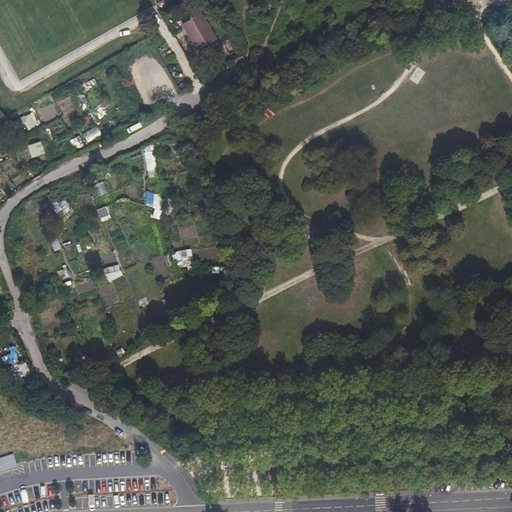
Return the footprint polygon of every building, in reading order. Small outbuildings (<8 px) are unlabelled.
[(219,43),(203,14),(183,25),(198,54),(219,43)] [(24,116),(29,129),(38,126),(34,113),(24,116)] [(79,137),(64,144),(67,152),(82,146),(79,137)] [(26,146),(31,159),(44,154),(39,141),(26,146)] [(186,153),(182,145),(174,150),(178,158),(186,153)] [(97,196),(107,193),(104,182),(94,185),(97,196)] [(151,218),(156,219),(163,197),(147,193),(143,205),(154,208),(151,218)] [(100,219),(109,216),(106,207),(96,210),(100,219)] [(106,270),(110,280),(121,276),(117,265),(106,270)] [(0,471),(15,468),(13,456),(0,458),(0,471)]
